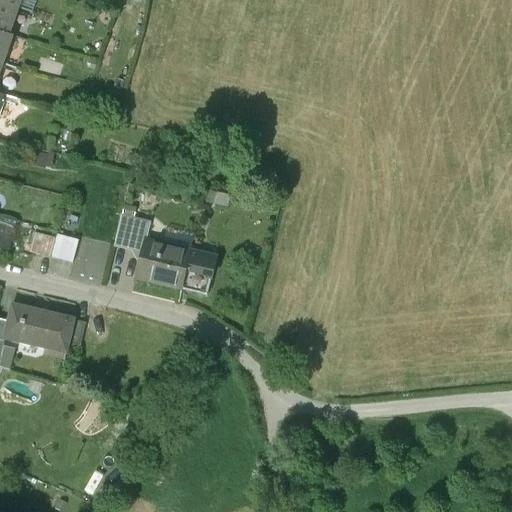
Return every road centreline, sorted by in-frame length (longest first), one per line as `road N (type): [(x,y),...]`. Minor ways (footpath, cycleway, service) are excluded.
road 1 (residential): [(0,275),(191,322),(306,414),(511,399)]
road 2 (track): [(288,511),(271,391)]
